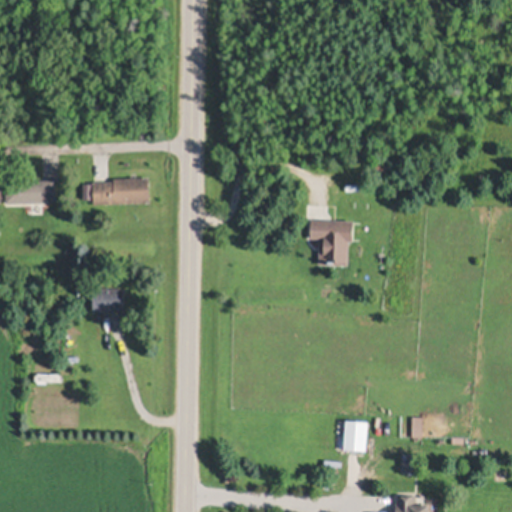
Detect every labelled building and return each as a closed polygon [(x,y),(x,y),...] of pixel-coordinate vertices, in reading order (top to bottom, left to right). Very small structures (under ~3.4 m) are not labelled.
[(150,175),(150,199),(94,202),(94,196),(83,196),(83,181),(93,181),(93,179),(114,179),(114,175),(150,175)] [(56,199),(7,201),(6,178),(56,177),(56,199)] [(355,218),(354,238),(349,237),(348,262),(320,261),(321,235),(312,235),(313,216),(355,218)] [(124,284),(123,307),(93,306),(94,283),(124,284)] [(414,436),(425,436),(426,416),(414,415),(414,436)] [(369,419),(367,448),(344,447),(346,417),(369,419)] [(450,454),(447,460),(440,455),(443,450),(450,454)] [(415,451),(415,458),(416,458),(417,470),(403,470),(403,451),(415,451)] [(415,494),(416,503),(428,503),(428,511),(396,511),(396,502),(398,502),(398,494),(415,494)]
